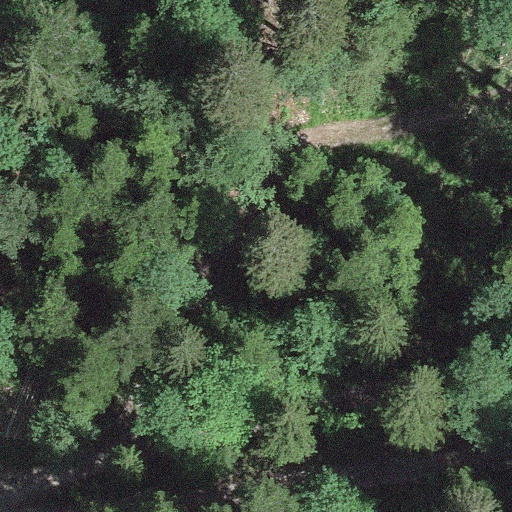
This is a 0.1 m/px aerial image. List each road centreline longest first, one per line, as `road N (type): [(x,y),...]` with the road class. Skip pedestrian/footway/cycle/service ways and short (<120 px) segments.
road 1 (track): [(105,464),(279,163),(342,127),(511,89)]
road 2 (track): [(22,511),(159,439),(511,356)]
road 3 (track): [(511,436),(58,511)]
